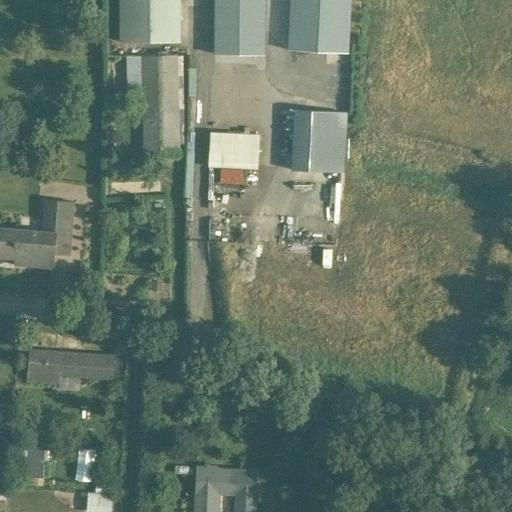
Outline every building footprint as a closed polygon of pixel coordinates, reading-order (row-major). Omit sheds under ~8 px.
[(121,0),(121,41),(182,41),(181,0),(121,0)] [(265,55),(266,0),(216,0),(216,54),(265,55)] [(292,0),(290,50),(349,53),(351,0),(292,0)] [(178,55),(141,56),(143,157),(180,156),(178,55)] [(343,172),(346,122),(347,113),(295,110),(291,169),(343,172)] [(210,166),(259,169),(260,134),(212,132),(210,166)] [(24,266),(54,268),(56,254),(70,255),(75,202),(44,199),(42,231),(0,227),(0,229),(0,256),(25,259),(24,266)] [(153,290),(162,291),(162,281),(154,281),(153,290)] [(60,375),(112,378),(114,355),(87,353),(31,349),(29,383),(53,385),(54,380),(59,381),(60,375)] [(43,478),(46,447),(30,446),(27,477),(43,478)] [(216,511),(218,491),(255,493),(255,472),(200,470),(198,511),(216,511)] [(112,511),(113,493),(96,493),(90,492),(88,511),(112,511)]
